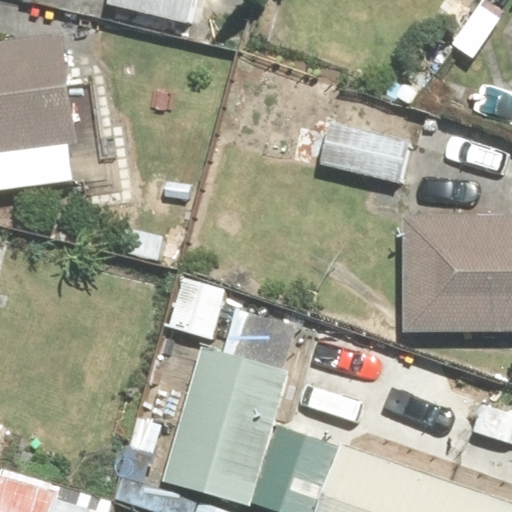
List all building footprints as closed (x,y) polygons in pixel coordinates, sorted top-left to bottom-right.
[(240,0),(113,0),(112,7),(234,34),(240,0)] [(458,54),(504,0),(440,0),(436,6),(448,16),(434,32),(458,54)] [(84,49),(0,56),(0,159),(93,151),(84,49)] [(416,138),(350,128),(344,170),(410,180),(416,138)] [(511,218),(422,218),(421,337),(511,337),(511,218)] [(225,347),(243,290),(197,276),(179,333),(225,347)] [(219,490),(282,511),(330,511),(352,451),(291,430),(308,382),(263,366),(219,490)] [(511,511),(511,503),(352,452),(332,511),(511,511)] [(105,511),(61,502),(59,511),(105,511)]
